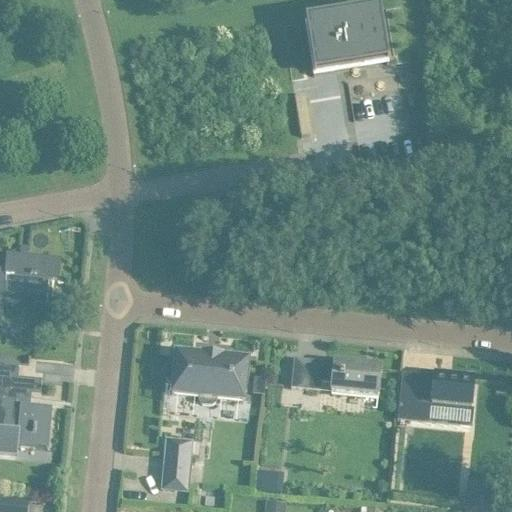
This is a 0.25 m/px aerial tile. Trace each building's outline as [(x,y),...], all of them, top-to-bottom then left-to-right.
[(314,74),(385,63),(386,65),(387,65),(379,10),(377,11),(377,13),(306,25),(305,22),(304,23),(312,77),(314,77),(314,74)] [(0,271),(0,315),(2,298),(3,293),(46,297),(47,280),(57,281),(59,261),(26,257),(27,250),(19,249),(18,257),(6,255),(4,272),(0,271)] [(243,404),(248,363),(222,360),(201,357),(201,358),(174,355),(173,367),(170,367),(166,369),(165,380),(168,383),(171,384),(170,395),(199,399),(198,402),(201,406),(211,407),(215,404),(215,401),(243,404)] [(379,368),(292,359),(289,389),(319,392),(320,383),(330,384),(329,393),(376,398),(379,368)] [(19,447),(47,449),(51,408),(30,406),(31,394),(40,395),(41,377),(17,375),(18,363),(0,360),(0,454),(19,456),(19,447)] [(391,368),(388,392),(406,394),(409,370),(391,368)] [(439,374),(419,371),(416,401),(408,400),(406,418),(422,420),(423,409),(428,410),(428,404),(469,409),(472,379),(439,376),(439,374)] [(188,457),(159,454),(157,478),(185,481),(188,457)] [(259,471),(257,493),(279,495),(281,474),(259,471)] [(26,511),(28,499),(6,497),(4,511),(26,511)] [(283,511),(285,504),(264,502),(263,511),(283,511)]
